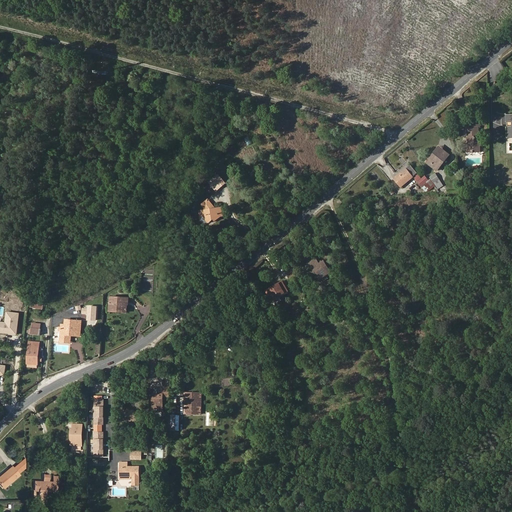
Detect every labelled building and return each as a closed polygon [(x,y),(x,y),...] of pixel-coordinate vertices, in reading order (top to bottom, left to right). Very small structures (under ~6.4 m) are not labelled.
[(479,141),(479,127),(481,127),(481,123),(470,123),(470,127),(467,127),(467,135),(470,135),(470,142),(470,152),(481,152),(481,141),(479,141)] [(436,157),(442,149),(439,146),(433,154),(436,157)] [(437,171),(450,155),(442,149),(436,157),(433,154),(427,162),(437,171)] [(417,173),(411,165),(407,168),(414,176),(417,173)] [(401,187),(414,176),(407,168),(394,179),(401,187)] [(439,180),(436,173),(430,177),(434,183),(439,180)] [(219,174),(208,183),(216,192),(227,183),(219,174)] [(429,191),(435,186),(430,179),(422,186),(426,191),(429,191)] [(443,186),(439,180),(434,183),(438,189),(443,186)] [(215,208),(208,199),(202,204),(206,210),(215,208)] [(226,216),(225,210),(223,210),(222,207),(215,208),(206,210),(199,211),(200,216),(204,216),(209,223),(214,219),(216,221),(221,216),(226,216)] [(328,270),(323,262),(320,264),(318,261),(311,265),(318,277),(328,270)] [(320,279),(331,272),(324,261),(323,262),(328,270),(318,277),(320,279)] [(299,275),(296,268),(288,270),(291,277),(299,275)] [(272,300),(288,291),(282,281),(274,286),(275,288),(267,292),(272,300)] [(127,313),(128,298),(110,297),(110,302),(112,302),(111,310),(121,310),(121,312),(127,313)] [(111,310),(112,302),(110,302),(109,311),(121,312),(121,310),(111,310)] [(82,314),(88,315),(87,321),(97,322),(98,307),(88,306),(88,308),(82,308),(82,314)] [(80,336),(82,321),(66,320),(65,325),(62,324),(61,327),(61,331),(60,342),(66,343),(67,335),(71,336),(80,336)] [(38,357),(40,342),(34,342),(34,343),(30,343),(28,367),(37,368),(38,362),(38,357)] [(163,411),(163,397),(169,397),(169,387),(162,387),(162,394),(153,394),(153,409),(158,409),(158,411),(163,411)] [(201,414),(202,393),(185,393),(184,414),(201,414)] [(104,412),(104,396),(95,396),(95,412),(104,412)] [(142,421),(142,412),(134,412),(126,412),(123,411),(122,420),(142,421)] [(104,424),(104,412),(95,412),(95,428),(102,428),(102,424),(104,424)] [(179,430),(179,415),(171,415),(171,430),(179,430)] [(82,446),(83,425),(73,424),(73,429),(72,429),(71,435),(73,435),(73,445),(73,449),(74,450),(82,450),(82,446)] [(104,445),(104,432),(102,432),(102,428),(95,428),(95,445),(104,445)] [(103,457),(104,445),(95,445),(94,457),(103,457)] [(0,483),(4,488),(19,475),(18,474),(25,467),(25,458),(13,468),(12,466),(9,469),(9,470),(0,478),(0,477),(0,483)] [(139,476),(139,467),(128,467),(128,462),(120,462),(120,476),(131,476),(139,476)] [(0,477),(0,478),(9,470),(9,469),(0,476),(0,477)] [(56,491),(56,482),(53,482),(48,482),(48,475),(44,475),(43,482),(35,481),(34,490),(39,491),(39,497),(45,497),(45,491),(56,491)]
